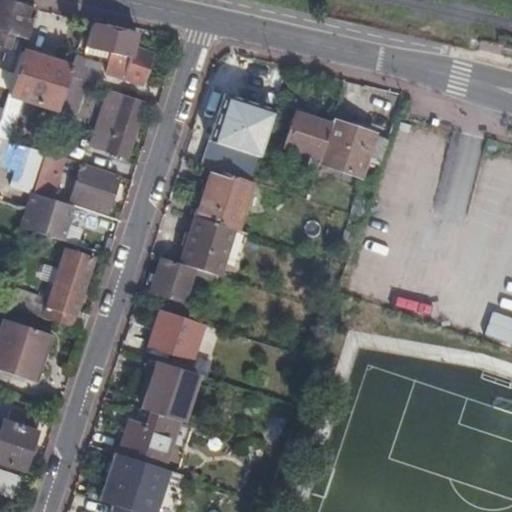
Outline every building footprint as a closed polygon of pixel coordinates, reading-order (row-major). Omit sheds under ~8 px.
[(11,35),(23,39),(33,9),(3,0),(0,0),(0,46),(7,48),(11,35)] [(131,47),(134,35),(91,25),(86,46),(129,56),(123,77),(142,83),(151,53),(131,47)] [(5,93),(1,108),(0,110),(0,138),(7,141),(22,99),(55,110),(68,68),(20,51),(7,94),(5,93)] [(90,62),(73,57),(70,68),(67,76),(84,81),(90,62)] [(0,67),(0,86),(7,88),(13,71),(0,67)] [(84,81),(67,76),(57,106),(76,112),(86,82),(84,81)] [(89,146),(123,158),(142,101),(109,90),(89,146)] [(247,181),(270,110),(222,95),(199,165),(209,169),(247,181)] [(318,159),(329,126),(294,114),(283,147),(285,149),(318,159)] [(378,166),(387,139),(364,132),(330,121),(329,126),(318,159),(317,163),(359,176),(364,162),(378,166)] [(42,152),(7,141),(0,138),(0,165),(34,175),(42,152)] [(313,176),(317,163),(318,159),(285,149),(278,150),(274,162),(287,160),(296,163),(299,173),(313,176)] [(60,157),(46,152),(40,170),(54,175),(60,157)] [(105,212),(117,176),(81,164),(69,199),(105,212)] [(251,182),(247,181),(209,169),(194,216),(231,229),(236,230),(251,182)] [(54,175),(40,170),(34,189),(48,194),(54,175)] [(361,218),(369,194),(356,189),(347,213),(361,218)] [(23,209),(18,228),(62,242),(73,206),(30,190),(23,209)] [(336,246),(350,251),(361,218),(347,213),(336,246)] [(231,229),(194,216),(188,235),(183,233),(178,249),(183,250),(178,264),(193,269),(216,276),(221,259),(231,229)] [(236,230),(231,229),(221,259),(236,263),(246,233),(236,230)] [(65,271),(71,251),(65,249),(59,269),(65,271)] [(51,284),(46,300),(40,317),(68,326),(72,313),(90,257),(71,251),(65,271),(59,269),(58,269),(53,284),(51,284)] [(178,264),(160,258),(149,292),(182,302),(193,269),(178,264)] [(46,300),(0,284),(0,303),(40,317),(46,300)] [(200,323),(160,310),(148,345),(190,359),(202,324),(200,323)] [(0,370),(37,382),(52,334),(2,318),(0,323),(0,370)] [(184,370),(155,361),(140,408),(148,411),(176,420),(181,422),(188,403),(192,388),(197,374),(184,370)] [(216,381),(197,374),(192,388),(212,394),(216,381)] [(211,411),(188,403),(181,422),(208,431),(212,417),(210,416),(211,411)] [(0,461),(22,469),(38,419),(8,409),(5,421),(1,420),(0,422),(0,461)] [(122,438),(117,453),(160,467),(176,420),(148,411),(144,426),(127,421),(122,438)] [(111,505),(133,511),(168,511),(175,492),(161,487),(163,483),(177,487),(181,474),(160,467),(117,453),(114,452),(98,501),(111,505)] [(0,488),(13,493),(19,476),(0,469),(0,488)]
